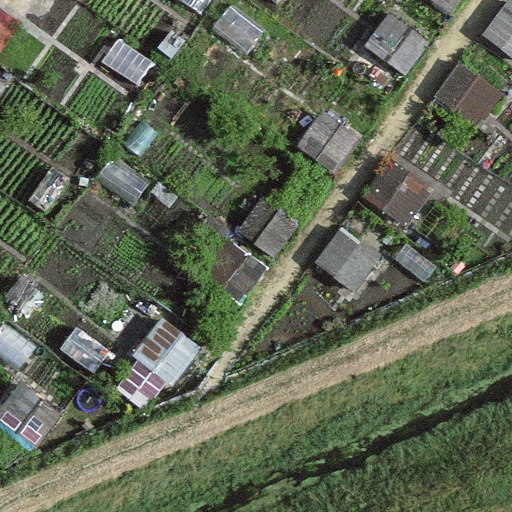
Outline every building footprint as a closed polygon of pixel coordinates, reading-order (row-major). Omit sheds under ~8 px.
[(213,0),(175,0),(173,3),(199,21),(213,0)] [(420,0),(451,20),(464,0),(420,0)] [(511,10),(506,6),(481,44),(511,64),(511,10)] [(249,56),(267,31),(234,7),(215,32),(249,56)] [(0,11),(0,55),(20,25),(0,11)] [(390,20),(365,57),(405,84),(430,46),(390,20)] [(457,67),(432,104),(471,131),(497,94),(457,67)] [(320,118),(294,155),(334,182),(359,144),(320,118)] [(135,209),(152,186),(114,158),(97,181),(135,209)] [(387,166),(362,203),(401,230),(427,193),(387,166)] [(72,186),(50,170),(25,207),(47,222),(72,186)] [(263,201),(238,239),(277,265),(303,228),(263,201)] [(341,235),(315,272),(355,299),(380,262),(341,235)] [(226,243),(201,280),(240,307),(266,269),(226,243)] [(160,327),(135,365),(175,391),(200,354),(160,327)] [(127,359),(101,341),(78,375),(104,393),(127,359)] [(18,393),(0,418),(0,435),(32,457),(57,419),(18,393)]
